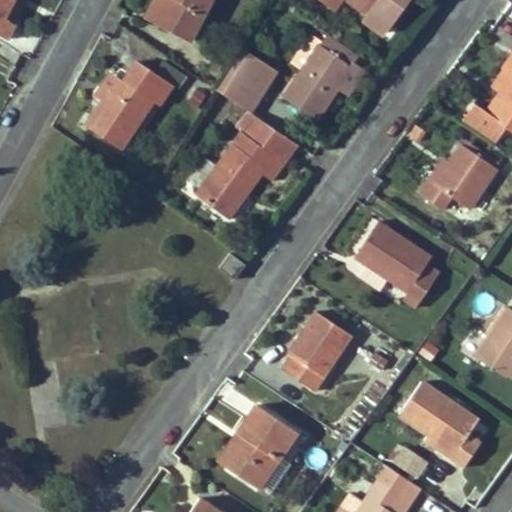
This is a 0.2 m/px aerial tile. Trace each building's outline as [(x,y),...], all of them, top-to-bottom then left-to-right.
[(0,0),(0,33),(9,39),(17,24),(12,22),(6,18),(15,0),(0,0)] [(15,0),(6,18),(12,22),(23,0),(15,0)] [(157,0),(149,16),(158,21),(169,0),(157,0)] [(169,0),(158,21),(192,40),(213,0),(169,0)] [(335,0),(339,3),(340,0),(349,0),(369,14),(379,0),(335,0)] [(326,38),(322,44),(353,65),(354,64),(357,59),(326,38)] [(287,97),(317,118),(336,90),(353,65),(322,44),(287,97)] [(276,73),(242,50),(218,89),(250,111),(276,73)] [(511,55),(505,66),(507,67),(495,85),(502,90),(488,112),(511,127),(511,55)] [(86,124),(124,149),(134,134),(157,102),(161,105),(175,84),(139,61),(125,80),(118,76),(102,100),(86,124)] [(348,98),(365,72),(354,64),(353,65),(336,90),(348,98)] [(102,100),(118,76),(112,72),(96,96),(102,100)] [(264,173),(273,180),(300,144),(255,114),(196,192),(230,217),(264,173)] [(467,139),(463,144),(498,167),(501,162),(467,139)] [(431,180),(421,193),(444,210),(453,197),(471,209),(498,167),(463,144),(451,162),(436,183),(431,180)] [(431,180),(436,183),(451,162),(445,158),(431,180)] [(433,256),(380,220),(356,256),(408,292),(404,298),(418,307),(441,272),(428,263),(433,256)] [(246,264),(231,253),(221,267),(235,278),(246,264)] [(511,377),(511,308),(510,306),(476,355),(511,379),(511,377)] [(290,353),(294,356),(285,370),(316,390),(353,335),(318,311),(290,353)] [(423,382),(401,413),(430,433),(458,452),(471,433),(479,421),(423,382)] [(257,403),(238,432),(246,437),(226,466),(270,495),(291,463),(281,456),(298,431),(257,403)] [(218,461),(226,466),(246,437),(238,432),(218,461)] [(465,468),(484,442),(471,433),(458,452),(430,433),(425,441),(465,468)] [(417,479),(428,461),(403,446),(392,464),(417,479)] [(404,511),(420,488),(388,467),(358,511),(349,511),(345,509),(342,511),(404,511)] [(190,511),(222,511),(200,498),(190,511)]
